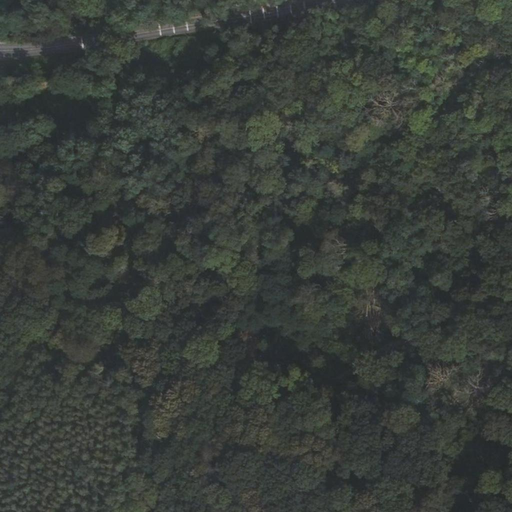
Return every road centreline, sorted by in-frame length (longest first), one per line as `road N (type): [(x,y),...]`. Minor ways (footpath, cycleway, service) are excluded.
road 1 (track): [(448,511),(418,468),(376,448),(139,398),(108,384),(53,355),(0,296)]
road 2 (unclassified): [(0,47),(167,30),(331,0)]
